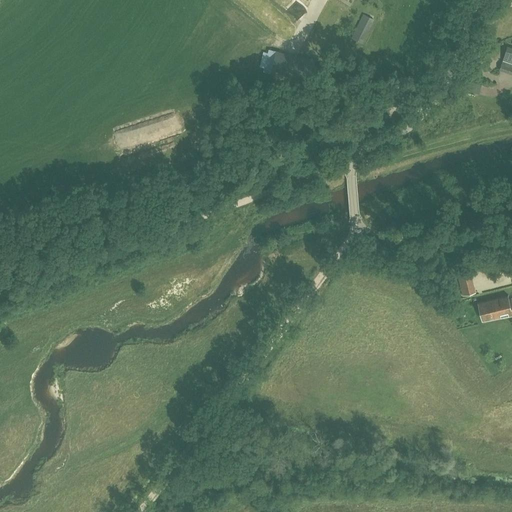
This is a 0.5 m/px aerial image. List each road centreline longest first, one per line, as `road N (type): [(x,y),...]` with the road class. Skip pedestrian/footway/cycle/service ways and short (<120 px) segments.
road 1 (track): [(0,297),(340,165),(367,164)]
road 2 (track): [(140,511),(329,264)]
road 3 (unclassified): [(356,227),(353,156),(422,117),(457,59),(479,0)]
road 4 (track): [(383,163),(511,126)]
